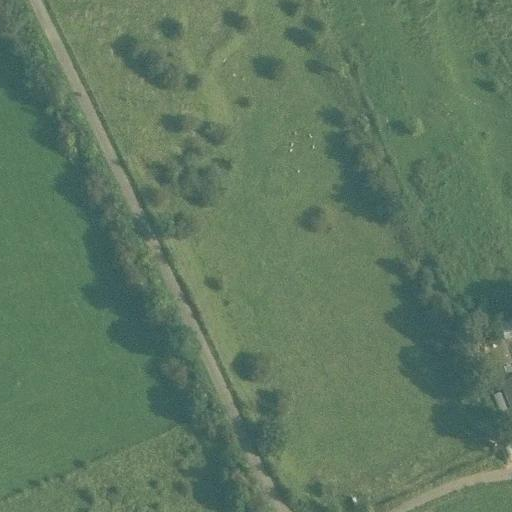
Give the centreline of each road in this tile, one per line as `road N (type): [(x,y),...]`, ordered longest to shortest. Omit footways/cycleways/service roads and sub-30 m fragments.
road 1 (unclassified): [(280,511),(34,0)]
road 2 (unclassified): [(397,511),(451,486),(511,472)]
